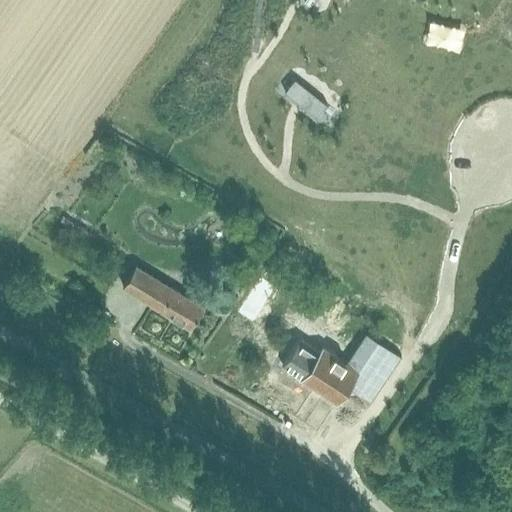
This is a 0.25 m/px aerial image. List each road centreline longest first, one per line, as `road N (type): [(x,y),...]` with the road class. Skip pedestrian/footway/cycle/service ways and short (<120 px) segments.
road 1 (unclassified): [(323,511),(0,332)]
road 2 (unclassified): [(391,511),(303,440),(123,336)]
road 3 (unclassified): [(200,511),(0,398)]
